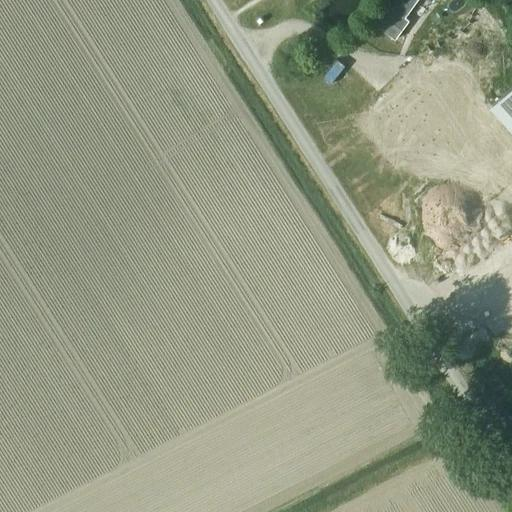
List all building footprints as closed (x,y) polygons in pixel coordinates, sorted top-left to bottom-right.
[(388,0),(372,23),(396,40),(410,21),(406,17),(418,0),(388,0)] [(429,79),(413,61),(364,107),(396,142),(405,134),(419,149),(439,130),(422,111),(419,113),(415,109),(439,87),(431,78),(429,79)] [(511,87),(493,106),(511,126),(511,87)] [(451,258),(464,273),(489,250),(476,235),(451,258)] [(511,271),(489,289),(507,311),(511,307),(511,271)]
